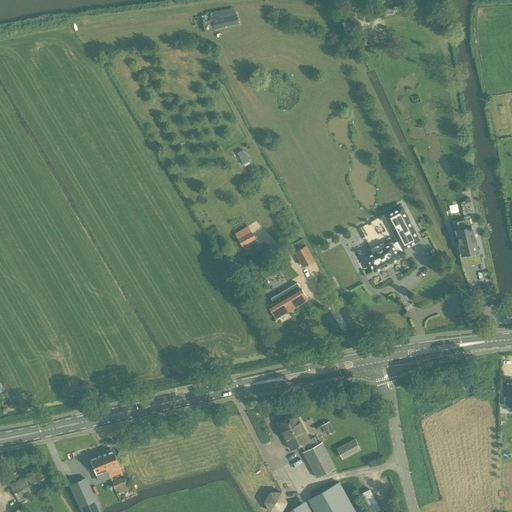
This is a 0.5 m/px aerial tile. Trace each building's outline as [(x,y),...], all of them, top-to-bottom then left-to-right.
[(236,13),(212,19),(214,30),(216,30),(238,24),(239,24),(236,13)] [(369,13),(357,16),(364,48),(384,44),(382,34),(374,36),(369,13)] [(459,229),(454,230),(460,258),(474,254),(479,253),(479,254),(481,253),(469,201),(460,203),(464,219),(457,221),(459,229)] [(403,250),(420,241),(403,208),(385,217),(398,241),(392,243),(392,242),(385,246),(383,242),(370,249),(373,252),(366,256),(374,272),(400,258),(397,253),(402,250),(403,250)] [(249,231),(238,237),(239,239),(243,245),(254,239),(250,232),(249,231)] [(291,245),(302,266),(314,260),(302,239),(291,245)] [(271,298),(274,304),(269,307),(276,319),(307,299),(297,283),(290,287),(271,298)] [(508,385),(508,396),(504,396),(503,403),(508,403),(508,405),(511,404),(511,382),(508,382),(508,385)] [(302,444),(305,451),(318,444),(314,437),(309,440),(296,415),(278,424),(291,449),(302,444)] [(337,448),(342,457),(360,448),(355,439),(337,448)] [(322,443),(318,444),(305,451),(304,452),(317,477),(335,468),(322,443)] [(96,474),(112,468),(120,465),(114,450),(90,459),(96,474)] [(42,468),(10,485),(0,490),(0,497),(7,511),(25,511),(19,501),(51,484),(42,468)] [(116,481),(118,487),(126,484),(123,477),(116,481)] [(70,485),(82,511),(101,511),(102,511),(101,511),(86,478),(71,485),(70,485)] [(108,484),(111,490),(118,487),(116,481),(108,484)] [(339,482),(312,497),(320,511),(355,511),(345,492),(339,482)] [(274,511),(281,509),(271,491),(257,498),(264,511),(274,511)] [(306,511),(302,503),(286,511),(306,511)]
